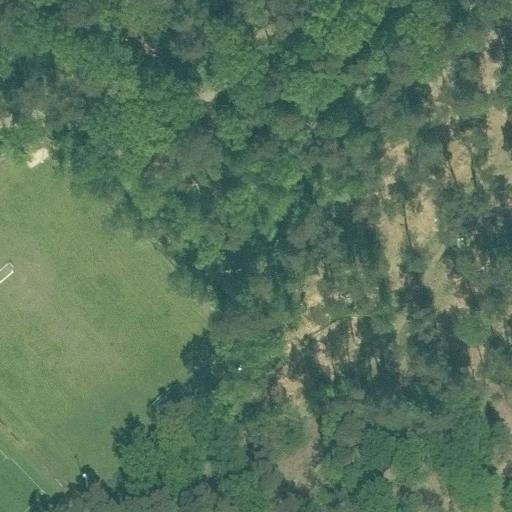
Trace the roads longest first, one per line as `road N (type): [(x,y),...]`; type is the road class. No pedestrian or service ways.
road 1 (unclassified): [(0,117),(189,104),(303,0)]
road 2 (track): [(77,115),(102,150),(116,152),(141,141),(161,111)]
